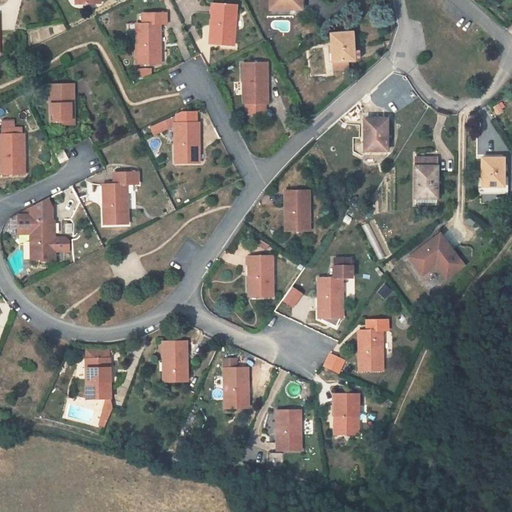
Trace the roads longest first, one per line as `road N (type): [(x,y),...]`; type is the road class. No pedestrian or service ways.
road 1 (track): [(0,424),(53,427),(335,495),(357,511)]
road 2 (track): [(364,511),(372,474),(432,333),(511,236)]
road 3 (residential): [(175,305),(133,333),(56,328),(28,311),(0,272)]
road 4 (residential): [(404,48),(302,135),(257,188)]
road 5 (residential): [(511,65),(489,93),(453,106),(438,102),(415,75),(404,48)]
road 6 (residential): [(257,188),(175,305)]
road 7 (residential): [(257,188),(194,64)]
road 8 (residential): [(298,349),(262,349),(175,305)]
